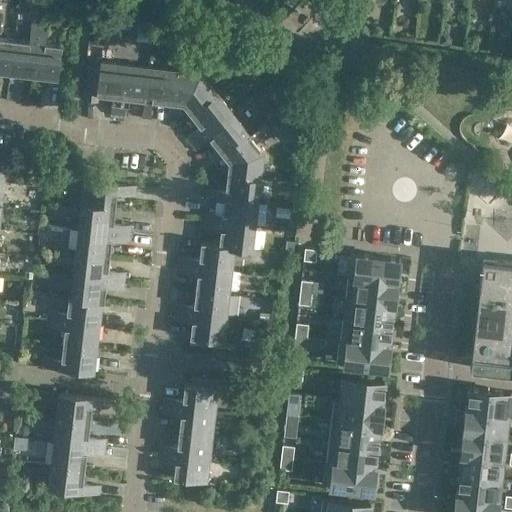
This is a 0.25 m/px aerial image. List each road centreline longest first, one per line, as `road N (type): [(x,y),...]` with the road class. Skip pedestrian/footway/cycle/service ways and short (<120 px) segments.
road 1 (residential): [(0,116),(153,141),(172,163),(135,511)]
road 2 (residential): [(419,511),(449,256)]
road 3 (residential): [(449,256),(384,123)]
